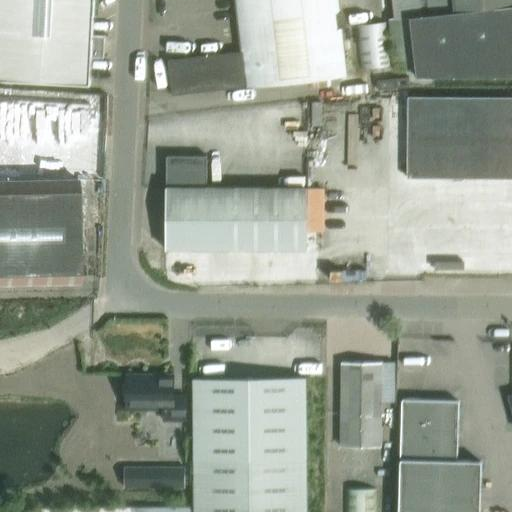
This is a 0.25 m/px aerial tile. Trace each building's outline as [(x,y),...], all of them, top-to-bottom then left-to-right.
[(0,0),(0,80),(87,85),(89,58),(101,58),(102,36),(90,36),(91,0),(0,0)] [(347,76),(338,0),(234,0),(241,52),(168,60),(172,96),(347,76)] [(416,78),(511,77),(511,0),(392,0),(395,18),(388,19),(394,71),(415,69),(416,78)] [(357,25),(362,70),(391,67),(387,23),(357,25)] [(378,91),(410,87),(408,78),(377,81),(378,91)] [(511,97),(408,97),(408,179),(511,179),(511,97)] [(307,188),(207,188),(207,157),(167,156),(167,188),(166,188),(166,249),(307,250),(307,188)] [(78,178),(0,179),(0,285),(80,284),(78,178)] [(167,249),(167,257),(189,257),(189,249),(167,249)] [(426,255),(426,272),(467,272),(467,256),(426,255)] [(511,270),(511,257),(481,256),(480,269),(511,270)] [(380,446),(381,363),(342,362),(341,446),(380,446)] [(186,421),(187,397),(173,396),(174,375),(125,374),(125,409),(163,409),(163,420),(186,421)] [(307,511),(306,378),(193,379),(195,507),(31,508),(30,511),(307,511)] [(458,401),(401,399),(398,511),(479,511),(481,461),(457,461),(458,401)] [(189,486),(189,465),(161,465),(161,485),(189,486)] [(346,489),(345,511),(376,511),(377,489),(346,489)]
